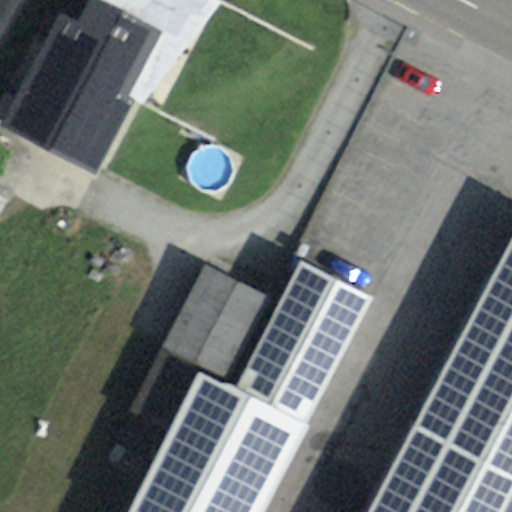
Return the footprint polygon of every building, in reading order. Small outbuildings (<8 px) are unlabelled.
[(103,0),(72,0),(15,113),(89,151),(153,25),(103,0)] [(511,511),(511,254),(374,511),(511,511)] [(298,414),(362,289),(301,258),(237,384),(298,414)] [(153,511),(229,511),(281,413),(209,376),(142,506),(153,511)] [(148,511),(131,503),(126,511),(148,511)]
